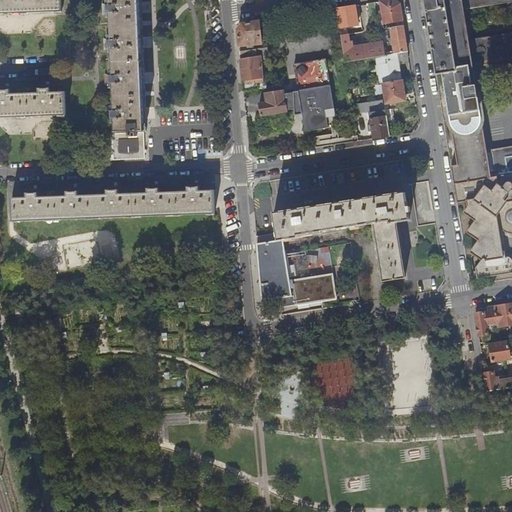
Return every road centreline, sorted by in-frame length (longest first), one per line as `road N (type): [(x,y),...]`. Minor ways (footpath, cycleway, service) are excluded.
road 1 (residential): [(0,172),(239,169)]
road 2 (residential): [(460,299),(250,329)]
road 3 (residential): [(433,144),(239,169)]
road 4 (unclassified): [(250,329),(239,169)]
road 5 (residential): [(460,299),(433,144)]
road 6 (residential): [(239,169),(227,13)]
road 7 (residential): [(433,144),(409,0)]
